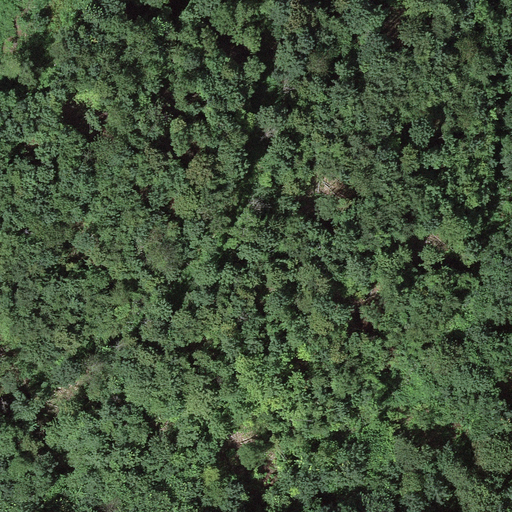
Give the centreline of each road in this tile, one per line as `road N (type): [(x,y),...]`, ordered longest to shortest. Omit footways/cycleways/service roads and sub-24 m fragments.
road 1 (track): [(204,494),(337,433),(449,319),(472,273),(486,209),(494,0)]
road 2 (track): [(0,384),(111,331),(183,283),(230,231),(258,114),(259,0)]
road 3 (track): [(0,119),(28,94),(51,52),(63,0)]
